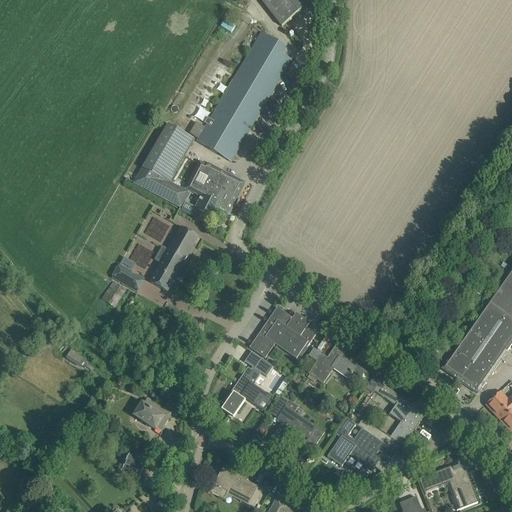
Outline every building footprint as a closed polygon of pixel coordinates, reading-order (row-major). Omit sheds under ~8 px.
[(260,0),(282,27),(313,2),(311,0),(260,0)] [(220,27),(231,33),(236,24),(225,18),(220,27)] [(282,55),(286,48),(261,33),(197,142),(231,162),(291,60),(282,55)] [(192,138),(168,124),(135,181),(179,207),(187,194),(167,182),(192,138)] [(201,198),(191,216),(205,224),(209,216),(214,219),(218,210),(227,214),(229,210),(231,211),(234,206),(236,207),(239,201),(235,199),(244,182),(213,166),(212,168),(199,162),(185,189),(191,192),(191,191),(198,195),(198,196),(201,198)] [(185,261),(198,238),(181,227),(167,251),(185,261)] [(167,293),(185,261),(167,251),(167,252),(162,249),(155,261),(160,264),(149,283),(167,293)] [(137,293),(144,280),(119,266),(112,279),(137,293)] [(478,394),(511,344),(511,267),(441,369),(478,394)] [(115,308),(126,291),(113,282),(101,300),(115,308)] [(118,347),(143,306),(132,299),(125,309),(126,310),(107,340),(118,347)] [(250,348),(250,349),(265,359),(275,345),(296,360),(305,347),(307,348),(316,335),(306,328),(310,323),(296,314),(293,319),(277,308),(256,339),(257,340),(251,349),(250,348)] [(309,375),(307,378),(314,383),(316,380),(323,385),(334,369),(348,380),(353,373),(361,379),(366,372),(356,365),(355,367),(351,364),(350,365),(341,359),(347,349),(338,343),(332,351),(327,358),(324,362),(319,359),(316,362),(308,374),(309,375)] [(85,359),(72,350),(66,359),(79,368),(81,365),(84,368),(85,366),(92,371),(93,368),(87,364),(87,363),(84,360),(85,359)] [(265,394),(253,386),(261,374),(266,378),(273,368),(261,359),(254,370),(256,371),(254,373),(248,368),(237,384),(238,385),(235,389),(234,388),(220,409),(232,417),(245,398),(257,406),(265,394)] [(283,383),(276,394),(280,397),(287,385),(283,383)] [(380,383),(374,391),(396,407),(390,415),(400,422),(389,438),(401,447),(403,448),(414,431),(407,426),(412,420),(419,424),(425,415),(413,406),(380,383)] [(511,396),(508,401),(500,393),(486,406),(501,422),(509,415),(504,410),(511,404),(511,396)] [(162,432),(160,435),(160,436),(165,427),(163,426),(166,421),(168,422),(171,414),(147,399),(146,400),(147,400),(144,405),(142,404),(134,417),(155,431),(156,429),(162,432)] [(316,446),(321,437),(324,434),(294,413),(298,408),(290,402),(277,419),(279,420),(279,419),(283,422),(269,442),(281,451),(295,430),(304,436),(303,437),(316,446)] [(509,415),(501,422),(511,434),(511,433),(511,404),(504,410),(509,415)] [(329,456),(327,458),(329,459),(341,467),(342,468),(343,466),(350,456),(365,467),(371,471),(372,469),(383,453),(387,447),(387,448),(388,449),(389,448),(382,443),(362,429),(353,442),(347,437),(356,425),(346,419),(335,435),(337,437),(340,439),(329,456)] [(157,443),(151,454),(162,460),(168,448),(157,443)] [(131,450),(123,469),(140,476),(148,458),(131,450)] [(465,472),(474,469),(470,458),(458,463),(458,465),(420,480),(426,495),(427,495),(426,492),(449,483),(460,509),(457,510),(478,502),(468,475),(466,475),(465,472)] [(227,495),(253,509),(263,490),(222,469),(218,476),(221,477),(219,480),(217,479),(210,493),(224,500),(227,495)] [(421,511),(416,498),(400,504),(402,511),(421,511)] [(274,511),(269,511),(296,511),(289,508),(291,505),(281,500),(274,511)]
